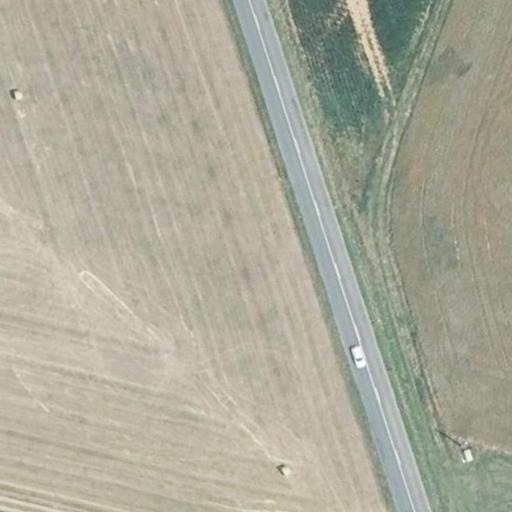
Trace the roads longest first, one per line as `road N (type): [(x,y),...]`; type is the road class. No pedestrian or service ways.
road 1 (track): [(442,0),(376,182),(372,236),(465,511)]
road 2 (secondary): [(414,511),(248,0)]
